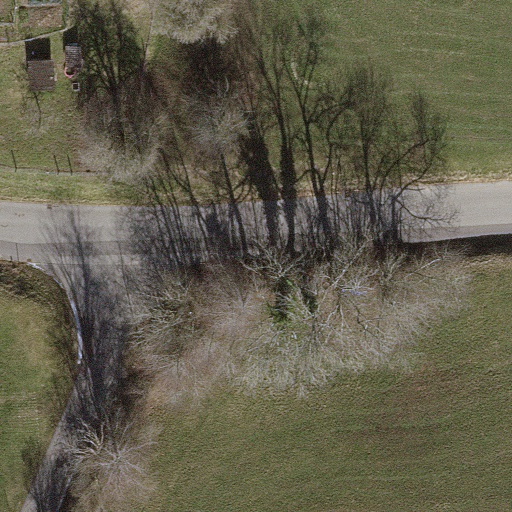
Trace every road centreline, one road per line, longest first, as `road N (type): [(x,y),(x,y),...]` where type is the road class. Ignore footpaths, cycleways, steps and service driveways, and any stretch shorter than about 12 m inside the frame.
road 1 (tertiary): [(0,231),(115,239),(511,212)]
road 2 (track): [(115,239),(113,323),(39,511)]
